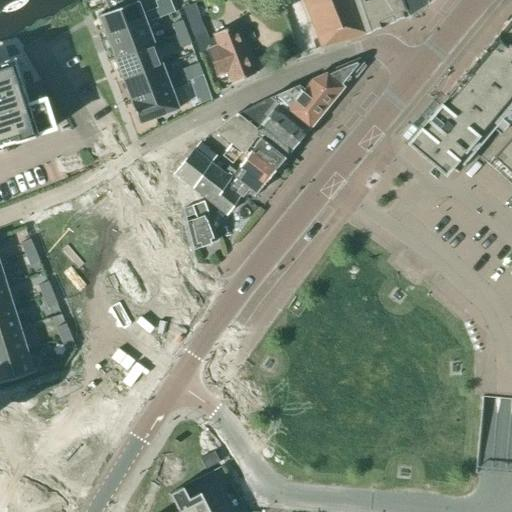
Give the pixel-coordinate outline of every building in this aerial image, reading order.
[(301,0),(320,48),(364,34),(350,0),(301,0)] [(350,0),(364,34),(365,34),(365,35),(406,16),(399,0),(350,0)] [(399,0),(406,16),(426,4),(424,0),(399,0)] [(98,16),(106,38),(145,24),(162,18),(159,9),(142,16),(136,2),(98,16)] [(184,13),(195,39),(208,34),(198,7),(184,13)] [(511,16),(405,144),(443,176),(477,135),(511,165),(511,16)] [(176,37),(186,33),(181,21),(171,25),(176,37)] [(115,60),(153,45),(145,24),(106,38),(115,60)] [(235,25),(219,32),(213,35),(218,47),(208,51),(218,76),(227,72),(232,85),(238,82),(254,75),(235,25)] [(186,33),(176,37),(180,47),(190,43),(186,33)] [(123,81),(161,66),(153,45),(115,60),(123,81)] [(26,105),(12,60),(0,63),(0,152),(2,152),(0,146),(11,142),(12,144),(36,137),(36,134),(52,129),(43,100),(26,105)] [(304,95),(324,110),(362,63),(359,60),(311,80),(303,90),(298,86),(292,88),(302,96),(304,95)] [(192,79),(202,75),(198,64),(188,68),(192,79)] [(129,103),(169,88),(161,66),(123,81),(130,102),(129,102),(129,103)] [(202,75),(192,79),(196,90),(206,86),(202,75)] [(169,88),(129,103),(138,125),(178,110),(169,88)] [(306,131),(324,110),(304,95),(302,96),(292,88),(269,99),(267,100),(306,131)] [(286,156),(306,131),(267,100),(236,115),(265,139),(286,156)] [(262,142),(265,139),(236,115),(214,131),(240,152),(241,151),(246,156),(247,156),(249,152),(259,140),(262,142)] [(273,172),(286,156),(265,139),(262,142),(259,140),(249,152),(273,172)] [(238,196),(227,188),(224,186),(229,179),(209,164),(215,157),(199,144),(193,151),(193,150),(174,174),(226,215),(238,197),(238,196)] [(249,201),(273,172),(249,152),(247,156),(246,156),(239,167),(242,170),(227,188),(238,196),(238,197),(239,196),(244,200),(245,198),(249,201)] [(177,240),(167,188),(118,197),(129,249),(177,240)] [(196,205),(191,192),(179,196),(183,209),(193,249),(216,241),(203,202),(196,205)] [(40,262),(30,239),(20,244),(29,266),(40,262)] [(143,296),(166,316),(188,291),(165,271),(143,296)] [(47,282),(38,286),(47,308),(57,304),(47,282)] [(309,284),(225,399),(300,454),(299,466),(471,482),(477,422),(399,415),(327,362),(358,320),(309,284)] [(0,310),(12,307),(5,285),(0,286),(0,310)] [(0,334),(19,329),(12,307),(0,310),(0,334)] [(65,324),(55,328),(64,351),(75,347),(65,324)] [(0,359),(26,351),(19,329),(0,334),(0,359)] [(26,351),(0,359),(0,384),(33,374),(26,351)] [(205,470),(219,463),(213,452),(199,459),(205,470)] [(207,511),(201,499),(190,505),(181,488),(168,494),(177,511),(175,511),(207,511)]
